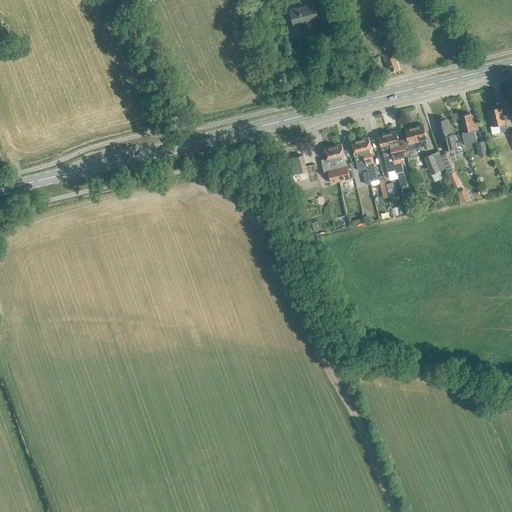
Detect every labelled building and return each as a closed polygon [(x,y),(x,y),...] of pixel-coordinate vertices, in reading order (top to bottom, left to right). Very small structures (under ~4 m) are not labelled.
[(319,20),(315,3),(290,10),(294,26),(319,20)] [(399,41),(392,24),(385,28),(392,44),(399,41)] [(381,27),(375,29),(377,36),(383,35),(381,27)] [(396,50),(383,55),(387,69),(390,68),(391,71),(399,69),(395,58),(398,57),(396,50)] [(505,123),(501,107),(496,108),(494,108),(492,108),(491,110),(489,110),(493,126),(499,124),(500,132),(508,130),(507,122),(505,123)] [(472,124),(470,113),(460,116),(462,123),(461,124),(463,133),(461,134),(464,145),(477,142),(474,130),(473,124),(472,124)] [(449,129),(446,119),(437,121),(439,129),(438,129),(440,137),(441,137),(444,149),(456,146),(453,133),(451,134),(450,129),(449,129)] [(408,139),(403,140),(405,151),(407,157),(418,155),(416,149),(416,148),(428,145),(426,139),(423,124),(405,128),(408,139)] [(387,133),(395,168),(396,169),(398,176),(405,175),(398,145),(399,145),(396,131),(387,133)] [(387,171),(396,169),(395,168),(387,133),(378,135),(387,171)] [(369,137),(360,139),(367,169),(368,171),(369,177),(377,175),(371,152),(372,152),(369,137)] [(360,139),(351,141),(355,156),(358,171),(367,169),(360,139)] [(476,143),(479,157),(488,155),(485,141),(476,143)] [(333,145),(341,181),(354,178),(351,163),(346,164),(344,158),(345,158),(341,143),(333,145)] [(331,183),(341,181),(333,145),(324,147),(327,158),(321,160),(325,176),(329,175),(331,183)] [(440,170),(433,154),(424,157),(432,174),(440,170)] [(383,179),(379,180),(383,198),(388,197),(383,179)] [(392,183),(386,184),(390,200),(396,198),(392,183)] [(363,218),(351,221),(352,227),(365,224),(363,218)]
